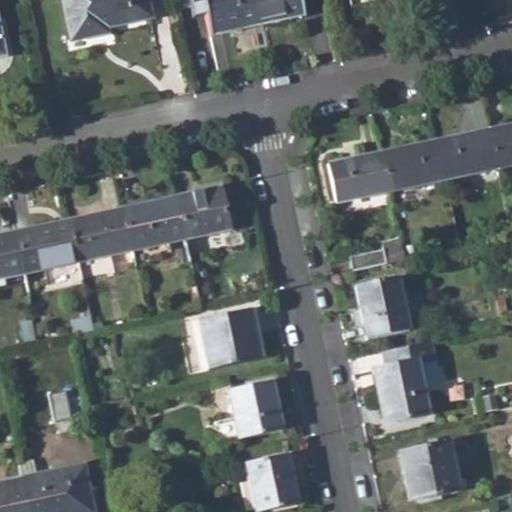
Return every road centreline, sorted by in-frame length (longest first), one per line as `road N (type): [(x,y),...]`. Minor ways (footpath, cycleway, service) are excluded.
road 1 (residential): [(261,110),(349,511)]
road 2 (residential): [(0,164),(261,110)]
road 3 (residential): [(261,110),(511,55)]
